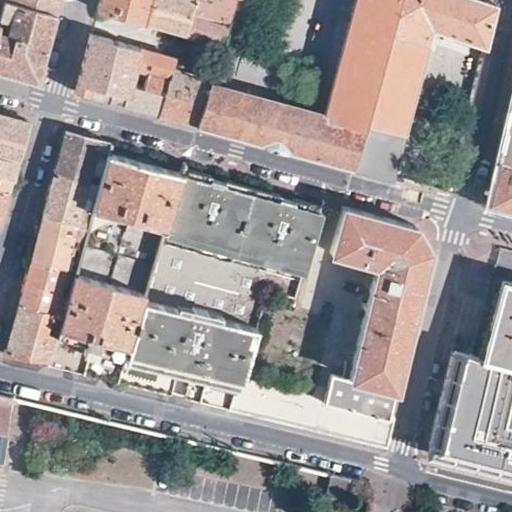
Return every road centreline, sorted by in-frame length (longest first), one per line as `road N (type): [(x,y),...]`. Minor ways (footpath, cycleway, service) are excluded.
road 1 (residential): [(51,100),(462,211)]
road 2 (residential): [(396,467),(0,371)]
road 3 (residential): [(396,467),(462,211)]
road 4 (residential): [(462,211),(511,10)]
road 5 (residential): [(51,100),(10,242)]
road 6 (residential): [(511,499),(396,467)]
